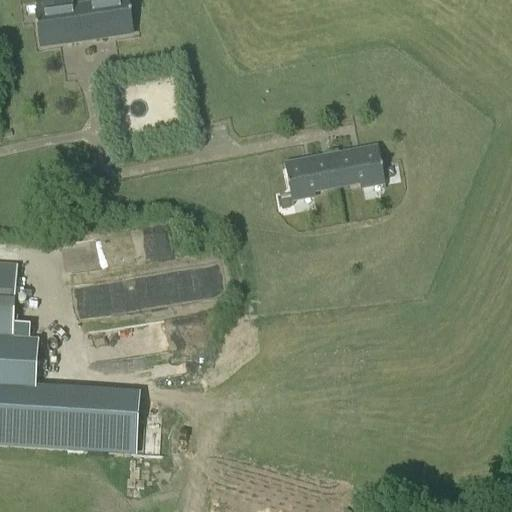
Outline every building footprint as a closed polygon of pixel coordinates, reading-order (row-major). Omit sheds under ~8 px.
[(72,0),(55,0),(35,3),(37,15),(34,16),(40,53),(133,39),(127,0),(125,1),(124,0),(87,0),(89,6),(73,8),(72,0)] [(360,193),(384,188),(376,148),(284,166),(292,206),(315,202),(315,198),(360,190),(360,193)] [(0,363),(11,364),(17,269),(0,267),(0,363)] [(205,320),(82,339),(86,364),(209,344),(205,320)] [(0,450),(67,455),(71,392),(0,387),(0,450)]
